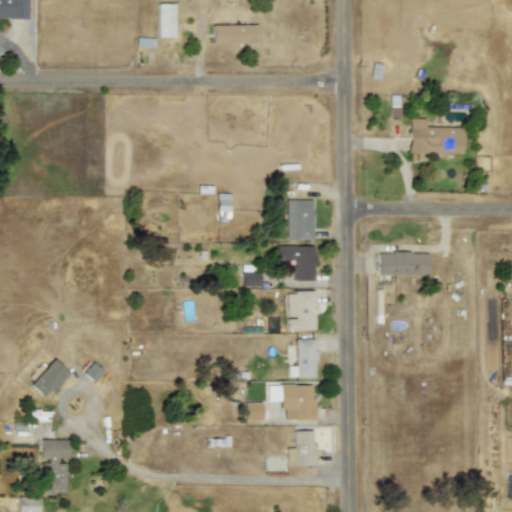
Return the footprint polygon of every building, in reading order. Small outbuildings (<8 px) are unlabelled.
[(0,0),(0,18),(26,19),(26,0),(0,0)] [(172,37),(173,3),(156,3),(156,37),(172,37)] [(210,25),(210,44),(255,43),(255,24),(210,25)] [(461,127),(423,126),(423,118),(407,118),(406,152),(460,153),(461,127)] [(215,219),(228,220),(228,193),(216,193),(215,219)] [(310,199),(284,200),(285,240),(311,239),(310,199)] [(312,280),(313,246),(276,245),(276,260),(292,260),(292,280),(312,280)] [(377,252),(377,274),(426,275),(426,253),(377,252)] [(240,286),(257,286),(257,265),(240,264),(240,286)] [(285,330),(313,329),(313,291),(284,292),(285,317),(284,317),(285,330)] [(294,377),(314,377),(313,338),(293,339),(294,377)] [(48,390),(51,392),(67,374),(51,359),(28,384),(41,397),(48,390)] [(91,382),(101,372),(91,362),(81,373),(91,382)] [(312,419),(311,384),(265,385),(265,401),(278,401),(278,409),(282,408),(282,419),(312,419)] [(259,402),(243,403),(243,420),(260,420),(259,402)] [(292,448),(284,448),(284,466),(312,465),(312,430),(291,430),(292,448)] [(66,439),(39,439),(38,459),(40,460),(39,492),(63,493),(63,460),(66,460),(66,439)] [(37,511),(37,496),(16,496),(16,511),(37,511)]
